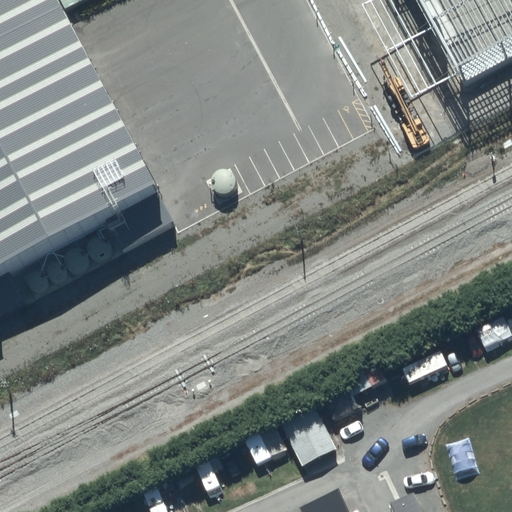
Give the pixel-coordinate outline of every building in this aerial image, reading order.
[(48,0),(0,0),(0,298),(164,209),(48,0)] [(511,0),(424,0),(460,66),(511,38),(511,0)] [(304,472),(338,455),(320,420),(286,436),(304,472)] [(348,511),(343,500),(314,511),(348,511)] [(422,511),(419,502),(393,511),(422,511)]
